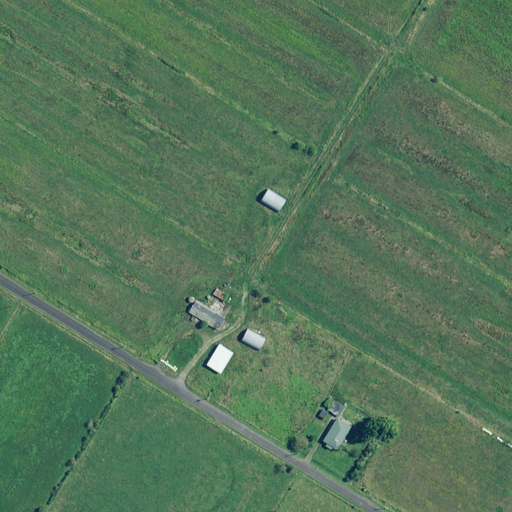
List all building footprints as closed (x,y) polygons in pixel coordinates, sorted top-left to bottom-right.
[(285,200),(268,189),(261,200),(278,211),(285,200)] [(227,295),(217,288),(213,294),(223,301),(227,295)] [(224,319),(195,302),(188,312),(217,330),(224,319)] [(265,339),(247,329),(242,340),(259,349),(265,339)] [(233,353),(219,344),(206,365),(220,374),(233,353)] [(324,405),(318,416),(323,419),(328,411),(338,417),(345,407),(333,399),(332,401),(329,399),(325,404),(324,405)] [(350,427),(337,418),(323,441),(326,443),(324,446),(330,449),(332,447),(337,450),(350,427)]
